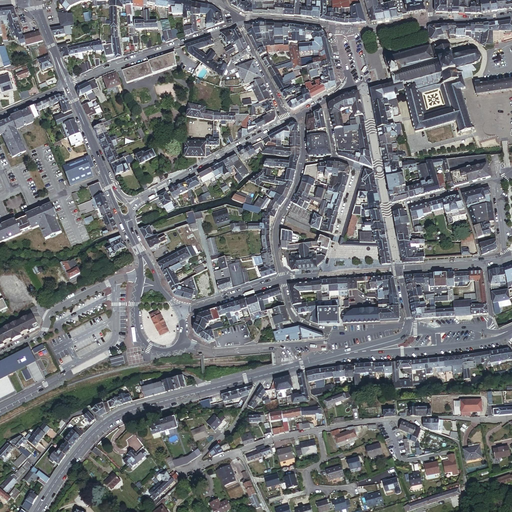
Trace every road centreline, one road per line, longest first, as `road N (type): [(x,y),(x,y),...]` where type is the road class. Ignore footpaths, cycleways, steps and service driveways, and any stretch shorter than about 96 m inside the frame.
road 1 (secondary): [(37,511),(74,455),(112,417),(260,376)]
road 2 (residential): [(260,376),(239,418),(186,470),(319,430)]
road 3 (unclassified): [(0,407),(107,347),(114,339),(115,279)]
road 4 (residential): [(68,84),(238,21)]
road 5 (residential): [(0,355),(37,337),(57,307),(115,279)]
road 6 (residential): [(335,159),(357,165),(326,275)]
road 7 (secondary): [(120,210),(68,84)]
road 8 (residential): [(120,210),(233,149)]
road 9 (residential): [(390,420),(511,417)]
road 10 (residential): [(301,165),(274,233),(282,279)]
